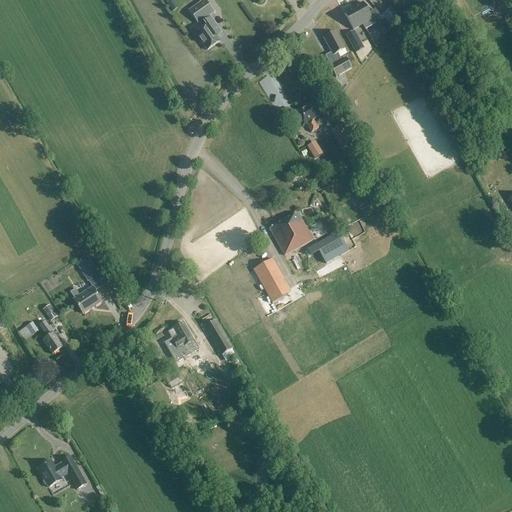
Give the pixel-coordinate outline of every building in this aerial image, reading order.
[(207,51),(219,42),(212,32),(217,28),(209,16),(214,13),(204,0),(188,11),(197,24),(199,23),(203,29),(195,34),(207,51)] [(373,19),(372,19),(363,4),(353,9),(362,25),(362,24),(365,30),(376,24),(373,19)] [(362,25),(353,9),(344,14),(352,30),(362,25)] [(391,10),(383,18),(391,27),(391,26),(393,28),(401,21),(391,10)] [(391,27),(383,18),(377,23),(385,32),(391,27)] [(335,32),(323,39),(331,53),(325,56),(331,67),(330,67),(336,78),(351,69),(346,59),(341,61),(337,54),(345,50),(335,32)] [(364,49),(354,32),(346,36),(348,40),(354,52),(355,54),(364,49)] [(313,120),(319,116),(311,104),(295,113),(303,126),(305,125),(311,133),(318,129),(313,120)] [(352,144),(341,126),(332,132),(343,149),(352,144)] [(316,143),(323,155),(328,152),(321,140),(316,143)] [(313,144),(307,148),(315,159),(321,156),(313,144)] [(284,256),(313,240),(297,213),(269,229),(284,256)] [(247,242),(268,231),(260,216),(239,226),(247,242)] [(318,253),(341,239),(337,232),(314,245),(318,253)] [(98,276),(87,259),(77,265),(88,282),(98,276)] [(270,265),(252,275),(261,290),(267,302),(285,292),(270,265)] [(73,300),(83,315),(101,302),(92,288),(79,296),(75,290),(70,293),(74,300),(73,300)] [(43,311),(49,319),(51,322),(58,318),(50,306),(43,311)] [(160,313),(168,316),(170,311),(163,308),(160,313)] [(235,353),(232,349),(215,321),(204,328),(213,343),(215,346),(212,348),(220,362),(235,353)] [(47,338),(43,341),(52,355),(63,347),(53,334),(45,322),(39,326),(47,338)] [(26,327),(32,336),(38,332),(32,323),(26,327)] [(190,350),(187,345),(194,341),(183,323),(173,329),(168,333),(178,350),(177,351),(180,356),(190,350)] [(0,368),(11,363),(0,337),(0,368)] [(166,380),(171,390),(182,383),(177,373),(166,380)] [(51,462),(37,469),(43,480),(43,482),(45,486),(47,487),(48,488),(62,481),(60,478),(67,474),(77,490),(86,485),(70,457),(61,463),(62,465),(55,469),(51,462)]
